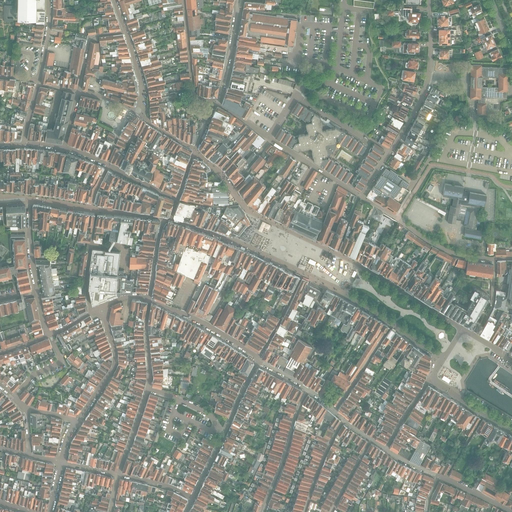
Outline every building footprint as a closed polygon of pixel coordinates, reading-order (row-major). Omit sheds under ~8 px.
[(36,23),(44,23),(44,0),(17,0),(17,12),(16,12),(16,19),(17,19),(17,20),(36,20),(36,23)] [(106,9),(113,8),(110,0),(104,1),(104,9),(102,9),(102,8),(98,8),(99,11),(105,10),(106,10),(106,9)] [(174,9),(182,8),(181,0),(162,0),(161,0),(163,10),(174,8),(174,9)] [(187,9),(195,8),(203,7),(203,1),(186,2),(187,9)] [(271,4),(265,3),(245,1),(244,7),(256,8),(271,9),(271,4)] [(134,7),(133,4),(133,3),(121,7),(124,15),(134,12),(139,10),(138,9),(135,10),(134,7)] [(479,15),(478,13),(482,11),(479,4),(467,9),(468,11),(470,14),(473,13),(473,15),(472,16),(473,18),(479,15)] [(64,8),(53,8),(53,15),(66,16),(66,8),(64,8)] [(177,18),(183,17),(182,8),(174,9),(174,12),(176,12),(176,15),(174,15),(174,17),(176,17),(177,16),(177,18)] [(241,23),(295,31),(297,20),(288,19),(249,13),(249,9),(243,9),(241,23)] [(126,20),(142,16),(141,12),(139,13),(133,15),(133,14),(139,12),(139,10),(134,12),(124,15),(126,20)] [(419,17),(420,13),(408,12),(407,12),(404,12),(404,16),(409,16),(408,21),(412,21),(412,23),(416,23),(416,21),(419,21),(419,20),(420,19),(420,17),(419,17)] [(230,22),(232,16),(216,13),(215,16),(213,16),(212,19),(215,20),(215,19),(217,20),(230,22)] [(189,29),(196,29),(200,28),(200,24),(203,24),(202,19),(200,19),(199,15),(196,15),(188,16),(189,29)] [(449,17),(445,17),(444,15),(439,16),(439,17),(438,17),(438,26),(450,25),(450,20),(449,17)] [(127,24),(138,22),(137,18),(143,17),(142,16),(126,20),(127,24)] [(476,28),(486,23),(484,17),(482,18),(481,16),(475,18),(471,20),(472,22),(475,21),(475,22),(476,25),(475,26),(476,28)] [(57,26),(58,20),(53,20),(52,25),(51,30),(59,31),(63,32),(63,28),(66,29),(67,24),(64,24),(63,27),(57,26)] [(229,28),(230,22),(217,20),(216,25),(229,28)] [(129,30),(139,27),(139,26),(138,22),(127,24),(129,30)] [(293,46),(295,31),(241,23),(239,35),(249,36),(256,37),(261,38),(260,41),(284,44),(293,46)] [(479,36),(484,34),(488,32),(487,30),(489,29),(486,23),(476,28),(476,30),(478,29),(480,33),(478,34),(479,36)] [(439,37),(454,36),(454,30),(448,30),(448,27),(444,27),(444,29),(439,29),(439,37)] [(133,39),(150,34),(150,33),(150,31),(146,32),(144,28),(143,29),(143,30),(131,33),(133,39)] [(419,37),(420,37),(420,35),(420,33),(419,33),(419,31),(418,31),(418,28),(406,28),(406,34),(407,34),(407,37),(412,37),(412,40),(416,40),(416,37),(419,37)] [(184,31),(176,32),(177,40),(185,39),(184,31)] [(135,44),(155,39),(153,40),(153,38),(150,39),(149,36),(150,36),(150,34),(133,39),(135,44)] [(484,43),(493,39),(491,34),(485,36),(484,34),(479,36),(476,37),(478,42),(483,40),(484,43)] [(114,41),(114,40),(113,36),(99,37),(100,46),(106,45),(106,42),(114,41)] [(226,46),(228,39),(219,37),(218,43),(217,43),(217,41),(216,41),(216,40),(214,40),(214,43),(226,46)] [(84,48),(86,41),(77,39),(77,40),(76,44),(75,44),(73,43),(73,45),(75,46),(75,47),(76,47),(76,46),(84,48)] [(152,47),(156,46),(154,43),(156,42),(155,39),(135,44),(138,52),(146,50),(146,48),(152,47)] [(178,47),(179,47),(186,46),(185,39),(177,40),(178,47)] [(214,43),(214,40),(212,39),(210,39),(208,39),(208,41),(210,41),(211,41),(211,44),(210,47),(226,50),(226,46),(214,43)] [(493,39),(484,43),(485,46),(482,47),(483,50),(496,45),(493,39)] [(260,43),(255,42),(238,40),(237,45),(241,46),(251,47),(251,48),(251,49),(254,50),(254,51),(255,51),(256,50),(258,51),(258,50),(265,51),(265,52),(265,49),(259,48),(260,43)] [(418,47),(418,44),(408,43),(403,43),(403,45),(400,44),(400,41),(392,41),(392,46),(400,47),(400,46),(403,47),(403,53),(407,54),(415,54),(415,51),(418,51),(418,50),(419,49),(419,48),(418,47)] [(89,50),(99,52),(98,43),(91,42),(89,50)] [(76,46),(76,47),(71,71),(73,71),(72,72),(75,73),(79,74),(84,48),(76,46)] [(153,52),(152,47),(146,48),(146,50),(138,52),(139,55),(147,53),(151,52),(153,52)] [(226,50),(210,47),(209,47),(209,50),(211,50),(211,53),(212,53),(212,55),(211,56),(224,59),(226,50)] [(452,49),(449,49),(439,49),(439,53),(439,54),(438,54),(438,57),(439,57),(439,58),(448,58),(448,54),(450,54),(452,54),(452,49)] [(500,52),(499,53),(497,49),(490,52),(492,56),(491,56),(493,60),(496,59),(497,60),(498,59),(498,58),(502,56),(500,52)] [(211,56),(212,55),(208,54),(199,51),(199,53),(206,55),(205,57),(207,57),(206,60),(223,63),(224,60),(224,59),(211,56)] [(142,65),(159,61),(158,58),(160,58),(159,55),(152,57),(140,60),(142,65)] [(258,59),(254,58),(251,58),(245,57),(235,56),(234,61),(250,63),(257,64),(263,65),(264,61),(257,60),(258,59)] [(418,60),(416,60),(416,59),(411,58),(411,59),(408,59),(408,62),(406,62),(405,66),(417,68),(417,67),(418,67),(419,66),(418,64),(417,64),(418,60)] [(158,67),(162,66),(160,60),(159,61),(142,65),(144,71),(158,67)] [(250,66),(250,63),(234,61),(233,69),(245,71),(252,72),(258,73),(259,67),(250,66)] [(204,67),(197,65),(193,64),(193,66),(193,70),(199,70),(198,72),(202,73),(204,68),(204,67)] [(211,65),(210,67),(213,68),(212,69),(211,73),(216,73),(216,76),(221,77),(221,75),(222,71),(222,69),(222,68),(212,65),(211,65)] [(485,103),(485,97),(506,98),(506,91),(507,91),(508,73),(506,73),(507,67),(481,66),(481,65),(471,65),(470,98),(478,98),(478,103),(477,103),(477,114),(485,114),(485,103)] [(86,67),(85,75),(90,76),(97,77),(98,72),(99,70),(99,69),(98,69),(93,68),(86,67)] [(202,73),(202,74),(203,74),(203,73),(209,74),(208,78),(210,78),(212,78),(220,80),(221,78),(221,77),(216,76),(216,73),(211,73),(210,72),(210,68),(204,68),(202,73)] [(251,78),(252,72),(245,71),(233,69),(231,73),(251,78)] [(405,70),(404,70),(402,70),(401,78),(403,78),(403,79),(413,80),(413,79),(415,79),(415,77),(414,76),(415,72),(405,70)] [(57,85),(65,86),(68,72),(64,71),(63,76),(61,76),(61,80),(59,79),(58,82),(57,85)] [(76,88),(79,74),(75,73),(74,78),(73,78),(71,87),(76,88)] [(250,83),(251,78),(231,73),(230,78),(250,83)] [(85,75),(82,89),(91,91),(93,86),(88,85),(90,76),(85,75)] [(199,75),(193,75),(194,78),(194,80),(194,83),(198,83),(200,83),(200,80),(200,78),(202,78),(203,75),(199,75)] [(162,79),(147,83),(148,86),(165,82),(165,80),(170,79),(170,76),(167,76),(167,77),(164,78),(164,79),(162,79)] [(102,79),(101,86),(138,94),(138,87),(137,81),(127,81),(127,80),(122,80),(120,80),(118,80),(113,77),(112,80),(114,81),(114,82),(102,79)] [(212,78),(210,96),(217,96),(218,91),(220,81),(220,80),(212,78)] [(249,87),(250,83),(230,78),(229,82),(249,87)] [(176,90),(180,89),(180,86),(184,85),(182,81),(172,83),(173,89),(176,88),(176,90)] [(247,92),(249,87),(229,82),(228,87),(247,92)] [(414,94),(415,94),(416,93),(417,91),(416,90),(417,87),(408,85),(408,84),(402,82),(401,86),(404,87),(403,90),(406,91),(406,92),(410,93),(409,95),(413,97),(414,94)] [(164,90),(168,89),(168,88),(165,88),(164,85),(148,88),(150,93),(165,92),(164,90)] [(30,99),(34,87),(22,86),(21,93),(24,94),(24,97),(30,99)] [(429,92),(438,97),(439,94),(444,96),(445,94),(432,87),(429,92)] [(48,88),(46,94),(46,96),(53,97),(55,89),(48,88)] [(226,93),(241,97),(245,98),(246,96),(242,95),(243,92),(227,88),(226,93)] [(172,96),(177,95),(177,93),(176,94),(175,92),(172,93),(169,94),(168,94),(167,90),(168,90),(168,89),(164,90),(165,92),(150,93),(150,100),(166,97),(171,96),(172,96)] [(107,90),(105,96),(118,101),(120,94),(107,90)] [(46,96),(46,94),(39,92),(37,99),(43,100),(42,101),(45,102),(45,100),(46,96)] [(401,100),(410,105),(410,104),(411,104),(412,102),(413,98),(401,92),(400,95),(403,96),(401,100)] [(444,100),(438,97),(429,92),(426,98),(439,104),(441,105),(444,100)] [(29,104),(30,99),(24,97),(24,94),(21,93),(21,94),(23,94),(22,98),(21,100),(20,99),(20,97),(19,97),(18,101),(21,102),(29,104)] [(245,101),(241,99),(241,97),(226,93),(222,104),(235,112),(239,114),(245,101)] [(125,103),(127,95),(122,94),(120,94),(118,101),(125,103)] [(135,107),(137,98),(127,95),(125,103),(135,107)] [(73,101),(67,99),(61,98),(57,115),(55,126),(47,124),(45,140),(62,143),(65,132),(69,117),(73,101)] [(438,106),(439,104),(426,98),(423,103),(432,108),(434,103),(436,104),(436,105),(438,106)] [(50,104),(45,102),(42,101),(43,100),(37,99),(36,103),(38,104),(45,106),(50,107),(50,104)] [(246,119),(253,106),(245,101),(239,114),(246,119)] [(280,128),(275,137),(291,147),(298,152),(299,151),(299,150),(302,150),(308,149),(308,148),(309,148),(311,149),(312,151),(311,151),(313,157),(314,160),(313,161),(347,183),(347,182),(353,173),(328,157),(328,155),(329,154),(330,154),(332,153),(333,152),(334,151),(335,149),(335,148),(336,147),(336,145),(336,144),(336,142),(338,142),(358,154),(358,153),(362,155),(367,148),(363,146),(364,145),(335,126),(334,128),(332,128),(320,120),(319,119),(320,117),(309,109),(297,102),(291,112),(305,121),(308,132),(307,134),(304,134),(298,135),(298,136),(295,136),(280,128)] [(397,110),(399,111),(406,115),(409,109),(402,105),(399,103),(397,105),(401,107),(400,108),(399,107),(397,107),(396,109),(397,110)] [(434,109),(432,108),(423,103),(421,109),(431,114),(435,116),(436,114),(433,112),(434,109)] [(223,114),(226,116),(228,117),(229,113),(217,106),(215,110),(223,114)] [(399,111),(397,110),(395,109),(392,115),(396,117),(403,120),(406,115),(399,111)] [(428,120),(431,114),(421,109),(418,114),(426,118),(428,120)] [(166,129),(172,133),(171,119),(165,120),(164,110),(160,111),(160,113),(160,116),(161,118),(162,127),(166,129)] [(225,117),(226,116),(223,114),(215,110),(212,116),(228,122),(229,119),(225,117)] [(93,117),(89,116),(83,114),(76,113),(73,123),(78,125),(83,126),(89,128),(91,121),(92,118),(93,117)] [(462,117),(455,113),(453,118),(459,121),(462,117)] [(190,118),(190,142),(195,144),(198,134),(195,134),(195,131),(195,123),(191,124),(190,118),(190,115),(187,115),(187,114),(186,114),(186,118),(186,120),(187,120),(187,118),(190,118)] [(424,123),(426,118),(418,114),(415,119),(427,126),(428,126),(428,125),(426,123),(426,124),(424,123)] [(129,121),(130,121),(136,125),(141,119),(136,115),(129,121)] [(231,124),(228,122),(212,116),(210,123),(225,128),(231,131),(233,128),(235,128),(238,131),(244,124),(236,118),(234,120),(232,123),(231,124)] [(401,124),(403,122),(392,116),(389,122),(399,128),(399,127),(400,127),(401,126),(401,125),(401,124)] [(16,127),(16,128),(20,128),(20,130),(22,130),(23,128),(23,125),(25,118),(20,117),(20,119),(12,117),(11,118),(11,119),(12,119),(12,120),(11,123),(17,124),(16,127)] [(162,127),(161,118),(153,117),(151,117),(151,122),(162,127)] [(132,132),(136,135),(143,121),(141,119),(136,125),(134,129),(132,132)] [(424,131),(427,126),(415,119),(412,125),(423,131),(424,131)] [(128,122),(125,127),(131,131),(131,130),(133,128),(134,129),(136,125),(130,121),(129,122),(128,122)] [(139,136),(146,123),(143,121),(136,135),(139,136)] [(145,140),(152,127),(149,125),(146,123),(139,136),(145,140)] [(227,137),(231,131),(225,128),(210,123),(209,129),(222,135),(223,135),(221,137),(225,139),(227,136),(227,137)] [(241,133),(247,126),(244,124),(238,131),(241,133)] [(76,146),(83,126),(78,125),(77,127),(77,128),(72,145),(76,146)] [(383,126),(396,134),(399,129),(392,125),(391,127),(388,125),(387,127),(384,125),(383,126)] [(421,134),(423,131),(412,125),(409,130),(418,134),(422,137),(423,135),(421,134)] [(86,134),(89,128),(83,126),(76,146),(80,148),(85,136),(86,134)] [(246,132),(249,128),(247,126),(241,133),(243,135),(246,132)] [(394,139),(396,134),(383,126),(382,127),(387,131),(388,132),(386,134),(394,139)] [(72,145),(77,128),(72,127),(67,144),(72,145)] [(131,131),(125,127),(122,131),(129,135),(130,133),(131,131)] [(148,147),(158,131),(152,127),(145,140),(144,141),(146,143),(145,145),(148,147)] [(99,142),(100,141),(100,139),(101,138),(100,138),(101,137),(98,135),(100,129),(96,128),(95,130),(94,129),(90,139),(95,140),(99,142)] [(222,135),(209,129),(208,129),(206,134),(219,140),(221,137),(223,135),(222,135)] [(417,135),(418,134),(409,130),(406,135),(415,140),(417,141),(418,139),(416,138),(417,135)] [(128,135),(129,135),(122,131),(119,137),(125,141),(126,141),(126,140),(127,138),(128,136),(129,135),(128,135)] [(147,151),(151,153),(162,133),(158,131),(148,147),(148,148),(146,148),(145,150),(147,150),(147,151)] [(251,142),(258,135),(254,131),(250,135),(234,153),(222,168),(225,172),(240,155),(243,152),(247,147),(249,145),(251,142)] [(234,153),(250,135),(246,132),(243,135),(235,145),(230,149),(234,153)] [(156,148),(153,154),(156,156),(167,136),(163,134),(163,135),(159,142),(156,148)] [(217,142),(219,140),(206,134),(203,139),(209,142),(210,139),(217,142)] [(391,143),(394,139),(386,134),(385,137),(382,135),(381,137),(391,143)] [(253,152),(255,150),(257,148),(264,140),(258,135),(251,142),(254,145),(250,150),(253,152)] [(413,144),(415,140),(406,135),(403,141),(412,145),(411,146),(418,150),(419,147),(413,144)] [(86,150),(90,139),(85,136),(80,148),(86,150)] [(122,150),(116,164),(117,165),(122,167),(130,172),(142,177),(148,166),(146,165),(147,165),(146,163),(142,161),(146,154),(141,151),(139,150),(142,145),(144,141),(145,141),(145,140),(139,136),(132,148),(129,146),(126,152),(122,150)] [(161,156),(170,138),(167,136),(156,156),(159,157),(163,159),(164,157),(161,156)] [(229,139),(227,137),(227,136),(225,139),(221,137),(219,140),(217,142),(205,155),(208,157),(214,162),(226,149),(228,152),(230,149),(235,145),(232,142),(228,147),(225,145),(225,144),(229,139)] [(391,143),(381,137),(378,142),(388,148),(391,143)] [(117,140),(116,145),(120,147),(123,148),(124,149),(126,144),(125,143),(126,142),(119,138),(117,140)] [(166,154),(173,140),(170,138),(161,156),(164,157),(165,157),(163,156),(164,153),(166,154)] [(89,151),(95,140),(90,139),(86,150),(89,151)] [(201,150),(209,142),(203,139),(200,144),(199,147),(199,148),(201,150)] [(205,155),(217,142),(210,139),(209,142),(201,150),(205,155)] [(94,153),(99,142),(95,140),(89,151),(93,153),(94,153)] [(111,142),(106,140),(105,140),(104,143),(100,141),(99,142),(94,153),(98,156),(103,146),(105,147),(106,145),(108,146),(108,145),(109,145),(111,142)] [(173,155),(175,152),(179,143),(173,140),(166,154),(167,154),(165,157),(167,157),(169,153),(173,155)] [(180,150),(182,145),(179,143),(175,152),(189,159),(190,155),(180,150)] [(367,178),(366,177),(384,149),(374,143),(357,170),(356,169),(355,171),(358,173),(350,184),(360,190),(367,178)] [(399,148),(409,154),(410,155),(412,153),(409,151),(410,148),(402,143),(399,148)] [(105,152),(108,146),(106,145),(105,147),(103,146),(98,156),(102,158),(105,152)] [(180,150),(190,155),(191,151),(182,145),(180,150)] [(271,154),(276,148),(272,146),(267,152),(271,155),(271,154)] [(109,161),(116,164),(122,150),(123,148),(120,147),(119,149),(115,147),(109,161)] [(278,156),(282,152),(276,148),(271,154),(277,157),(277,156),(278,156)] [(409,154),(399,148),(396,152),(394,157),(397,158),(398,156),(400,157),(400,158),(403,160),(404,157),(406,158),(409,154)] [(10,163),(9,149),(4,149),(4,160),(4,171),(6,171),(6,172),(7,172),(10,172),(12,172),(12,169),(8,169),(7,163),(10,163)] [(32,168),(34,149),(29,149),(29,155),(27,155),(27,161),(28,161),(28,168),(32,168),(32,171),(35,171),(37,169),(37,168),(32,168)] [(42,164),(44,150),(38,149),(36,167),(37,167),(37,168),(37,169),(38,169),(39,163),(42,164)] [(234,153),(230,149),(228,152),(226,149),(214,162),(217,164),(222,168),(234,153)] [(52,165),(55,151),(44,150),(42,164),(52,165)] [(62,171),(66,154),(60,152),(57,167),(56,170),(57,170),(62,171)] [(163,159),(163,160),(163,164),(183,173),(185,170),(189,159),(175,152),(173,155),(169,153),(167,157),(165,157),(164,157),(163,159)] [(234,183),(259,157),(253,152),(246,160),(230,177),(234,183)] [(284,161),(289,155),(282,152),(278,156),(284,161)] [(74,171),(79,158),(72,156),(66,154),(62,171),(66,172),(65,176),(69,177),(69,173),(73,174),(74,171)] [(148,166),(142,177),(148,181),(149,181),(155,167),(157,161),(159,157),(156,156),(153,154),(152,154),(148,160),(151,161),(149,166),(148,166)] [(236,186),(264,156),(261,154),(259,157),(234,183),(236,186)] [(230,177),(246,160),(240,155),(225,172),(230,177)] [(279,173),(284,177),(294,163),(296,159),(290,155),(289,155),(284,161),(276,171),(279,173)] [(268,160),(264,156),(236,186),(238,190),(254,173),(256,174),(266,161),(268,160)] [(400,168),(403,163),(394,157),(389,164),(396,169),(398,166),(400,168)] [(79,158),(75,168),(79,169),(80,170),(84,160),(79,158)] [(84,172),(89,162),(84,160),(80,170),(79,169),(77,175),(80,177),(82,172),(82,171),(84,172)] [(205,168),(209,166),(203,161),(201,164),(200,166),(192,164),(190,168),(206,170),(205,168)] [(244,198),(259,180),(269,168),(268,168),(271,165),(266,161),(256,174),(254,173),(238,190),(244,198)] [(90,173),(94,164),(89,162),(84,172),(83,175),(85,176),(85,177),(83,182),(84,183),(85,183),(86,180),(88,177),(90,173)] [(94,176),(99,166),(94,164),(90,173),(93,174),(92,175),(94,176)] [(182,177),(183,173),(163,164),(162,167),(169,170),(170,170),(171,170),(171,172),(182,177)] [(97,175),(100,176),(104,169),(99,166),(94,176),(96,177),(97,175)] [(188,173),(207,176),(205,172),(210,169),(209,166),(205,168),(206,170),(190,168),(188,173)] [(158,186),(163,176),(164,174),(158,171),(159,169),(155,167),(149,181),(158,186)] [(371,188),(371,189),(378,194),(378,193),(382,196),(384,193),(389,196),(392,194),(395,195),(401,186),(406,188),(409,184),(397,175),(397,174),(390,169),(389,171),(386,168),(381,174),(376,182),(372,189),(371,188)] [(304,187),(307,189),(310,184),(317,172),(314,169),(307,181),(307,182),(304,187)] [(19,171),(16,171),(14,171),(14,172),(12,172),(10,172),(10,176),(16,176),(16,179),(18,179),(18,182),(17,186),(14,186),(14,191),(24,192),(24,178),(20,178),(20,172),(19,172),(19,171)] [(109,178),(111,172),(108,171),(100,186),(105,189),(106,187),(105,187),(106,186),(105,185),(107,182),(109,178)] [(278,185),(284,177),(279,173),(276,171),(268,181),(272,185),(268,189),(266,187),(262,192),(265,194),(256,208),(262,212),(279,186),(278,185)] [(128,194),(129,193),(132,183),(117,175),(112,173),(111,172),(109,178),(107,182),(105,185),(106,186),(105,187),(106,187),(105,189),(109,191),(112,184),(119,187),(118,189),(120,190),(121,190),(124,191),(128,193),(128,194)] [(181,181),(182,177),(171,172),(169,175),(181,181)] [(97,184),(100,176),(97,175),(96,177),(94,176),(92,175),(89,181),(91,182),(89,186),(89,187),(90,188),(93,182),(97,184)] [(179,184),(181,181),(169,175),(169,176),(167,176),(167,177),(169,178),(168,180),(176,183),(177,183),(179,184)] [(169,178),(167,177),(166,178),(163,176),(158,186),(164,189),(173,194),(175,194),(176,194),(177,192),(179,184),(177,183),(176,183),(168,180),(169,178)] [(38,193),(39,183),(37,183),(37,181),(34,181),(34,179),(31,179),(30,193),(38,193)] [(265,213),(287,180),(286,179),(281,187),(279,186),(262,212),(265,213)] [(247,201),(262,182),(259,180),(244,198),(247,201)] [(283,194),(290,182),(287,180),(265,213),(269,216),(270,216),(283,194)] [(17,186),(18,182),(15,182),(15,181),(10,181),(10,191),(14,191),(14,186),(17,186)] [(75,200),(78,183),(68,181),(68,182),(65,198),(75,200)] [(84,202),(85,194),(86,189),(84,188),(84,187),(81,186),(83,182),(81,181),(81,183),(80,189),(78,200),(84,202)] [(250,204),(259,193),(265,185),(262,182),(247,201),(250,204)] [(278,220),(294,191),(293,191),(296,186),(290,182),(283,194),(286,197),(274,218),(278,220)] [(47,195),(49,184),(46,183),(46,184),(39,183),(38,193),(39,194),(47,195)] [(137,200),(138,199),(143,187),(132,183),(129,193),(131,194),(131,196),(132,196),(132,198),(132,200),(130,200),(126,200),(127,198),(126,197),(128,193),(124,191),(123,195),(124,196),(123,200),(124,201),(126,201),(124,209),(135,211),(140,212),(142,202),(141,201),(140,203),(134,202),(134,199),(137,200)] [(465,189),(465,191),(463,191),(464,186),(445,183),(443,195),(454,197),(452,205),(451,205),(448,222),(455,223),(456,219),(464,221),(464,226),(466,226),(464,235),(481,238),(482,231),(476,230),(478,219),(477,219),(479,206),(480,204),(485,205),(486,195),(470,192),(468,192),(468,190),(465,189)] [(89,187),(89,186),(88,185),(87,189),(86,189),(85,194),(92,195),(93,191),(94,189),(90,188),(89,187)] [(209,190),(204,188),(202,188),(202,189),(185,185),(184,188),(206,193),(208,193),(209,190)] [(338,186),(317,238),(324,241),(344,189),(338,186)] [(156,203),(158,195),(143,187),(138,199),(152,202),(156,203)] [(208,193),(206,193),(184,188),(183,191),(203,196),(205,197),(206,197),(210,197),(210,194),(208,193)] [(330,244),(340,218),(348,198),(345,196),(348,192),(344,189),(324,241),(330,244)] [(377,195),(378,194),(378,193),(371,189),(366,196),(373,201),(377,195)] [(202,200),(203,196),(183,191),(180,198),(186,200),(203,204),(210,205),(211,202),(206,201),(202,200)] [(295,203),(300,195),(298,194),(297,195),(296,195),(297,193),(294,191),(278,220),(281,221),(293,201),(295,203)] [(250,204),(256,208),(265,194),(262,192),(260,194),(259,193),(250,204)] [(112,207),(115,194),(115,193),(113,193),(113,194),(112,194),(111,196),(112,196),(112,199),(109,198),(108,197),(106,206),(112,207)] [(270,216),(274,218),(286,197),(283,194),(270,216)] [(159,215),(162,202),(164,197),(158,195),(156,203),(152,202),(149,213),(153,213),(159,215)] [(288,225),(288,224),(296,209),(301,201),(303,197),(300,195),(295,203),(293,201),(281,221),(288,225)] [(379,205),(384,198),(380,195),(379,197),(377,195),(373,201),(379,205)] [(401,204),(389,196),(387,199),(383,207),(395,214),(401,204)] [(162,202),(172,205),(173,200),(171,199),(170,199),(164,197),(162,202)] [(149,213),(152,202),(138,199),(137,200),(141,201),(142,202),(140,212),(149,213)] [(185,215),(190,204),(189,203),(179,201),(174,212),(173,216),(174,218),(182,220),(183,215),(185,215)] [(296,209),(288,224),(288,225),(287,226),(315,239),(315,238),(322,221),(321,221),(322,219),(323,219),(326,213),(320,210),(320,211),(318,210),(320,207),(307,201),(306,203),(301,201),(296,209)] [(169,216),(172,205),(162,202),(159,215),(166,217),(169,216)] [(196,224),(203,206),(195,204),(193,204),(193,205),(190,204),(185,215),(183,215),(182,220),(196,224)] [(221,217),(214,230),(225,234),(228,235),(229,235),(235,237),(236,234),(239,236),(247,226),(251,224),(245,214),(245,213),(239,204),(238,204),(229,205),(227,205),(223,213),(224,213),(222,215),(222,216),(221,217)] [(7,207),(6,207),(6,214),(6,226),(17,226),(18,226),(25,226),(25,214),(25,205),(24,205),(16,206),(7,207)] [(50,219),(52,207),(47,207),(40,206),(39,218),(37,228),(45,230),(47,219),(50,219)] [(208,210),(208,208),(203,206),(196,224),(201,225),(208,210)] [(204,226),(211,212),(210,211),(211,207),(209,206),(208,208),(208,210),(201,225),(204,226)] [(57,224),(60,209),(52,207),(50,219),(47,219),(45,230),(48,230),(49,223),(57,224)] [(65,223),(68,210),(60,209),(57,224),(57,227),(60,228),(61,225),(61,224),(61,222),(65,223)] [(222,216),(222,215),(219,214),(220,213),(220,209),(217,209),(216,210),(216,211),(218,213),(211,228),(214,230),(221,217),(222,216)] [(357,220),(360,211),(355,209),(349,225),(351,226),(355,227),(357,220)] [(379,221),(383,213),(376,209),(372,218),(379,221)] [(68,231),(73,211),(68,210),(65,223),(64,228),(67,228),(65,236),(67,237),(68,231)] [(74,232),(78,212),(73,211),(68,231),(74,232)] [(207,227),(211,228),(218,213),(216,211),(216,212),(216,213),(216,214),(214,214),(207,227)] [(80,226),(83,213),(78,212),(74,232),(73,233),(73,235),(76,235),(77,226),(80,226)] [(207,227),(214,214),(215,213),(211,212),(204,226),(207,227)] [(87,226),(89,214),(83,213),(80,226),(79,230),(79,234),(77,239),(83,241),(87,241),(90,242),(91,233),(86,232),(87,229),(86,229),(87,226)] [(342,214),(330,244),(336,247),(348,217),(342,214)] [(104,227),(105,216),(97,215),(95,226),(95,229),(94,235),(93,241),(94,243),(102,244),(103,236),(101,236),(100,237),(98,237),(98,236),(96,235),(96,232),(99,233),(99,232),(103,233),(104,227)] [(105,216),(104,227),(104,230),(110,231),(113,216),(105,216)] [(116,240),(121,217),(113,216),(111,228),(109,239),(116,241),(116,240)] [(124,242),(128,217),(121,217),(116,240),(124,242)] [(139,227),(140,219),(128,217),(124,242),(131,243),(133,236),(129,236),(130,231),(134,231),(134,232),(137,233),(138,227),(139,227)] [(144,229),(146,219),(140,219),(139,227),(138,227),(137,233),(136,235),(138,236),(140,230),(141,229),(144,229)] [(149,235),(152,220),(146,219),(144,229),(143,235),(149,235)] [(142,240),(155,241),(156,236),(159,225),(160,221),(152,220),(149,235),(143,235),(142,235),(142,236),(142,240)] [(363,222),(357,220),(355,227),(350,238),(344,251),(349,254),(362,224),(363,222)] [(168,240),(172,222),(168,221),(168,223),(166,223),(163,228),(161,237),(168,240)] [(172,248),(180,225),(172,222),(168,240),(167,243),(170,245),(169,246),(169,247),(172,248)] [(360,243),(362,239),(364,234),(365,232),(368,226),(362,224),(349,254),(355,257),(360,243)] [(180,241),(185,227),(180,225),(172,248),(178,250),(180,241)] [(350,230),(351,226),(349,225),(344,237),(345,237),(344,240),(342,240),(340,239),(337,248),(338,249),(344,251),(350,238),(347,236),(347,235),(348,236),(349,233),(350,233),(351,230),(350,230)] [(182,255),(191,229),(185,227),(180,241),(178,250),(178,251),(178,252),(177,254),(182,255)] [(182,273),(198,231),(191,229),(182,255),(179,264),(176,271),(182,273)] [(416,236),(408,230),(405,235),(412,241),(416,236)] [(189,276),(205,234),(198,231),(182,273),(185,275),(189,276)] [(202,264),(213,236),(205,234),(189,276),(193,278),(200,263),(202,264)] [(208,262),(218,239),(213,236),(202,264),(200,263),(193,278),(194,279),(193,282),(198,284),(199,281),(204,270),(207,264),(208,262)] [(423,246),(425,242),(420,239),(416,236),(413,241),(422,247),(422,246),(423,246)] [(167,243),(168,240),(161,237),(160,243),(169,246),(170,245),(167,243)] [(212,264),(222,241),(218,239),(208,262),(212,264)] [(370,266),(375,256),(379,247),(369,242),(362,239),(360,243),(355,257),(370,266)] [(90,242),(87,241),(86,245),(83,247),(79,274),(80,275),(85,276),(86,265),(87,257),(88,253),(89,244),(89,242),(90,242)] [(217,268),(228,243),(222,241),(212,264),(211,265),(217,268)] [(422,246),(422,247),(421,248),(425,251),(427,248),(428,249),(431,245),(425,242),(423,246),(422,246)] [(136,244),(134,244),(131,243),(130,247),(136,248),(136,249),(139,250),(153,252),(154,246),(143,245),(140,245),(140,244),(136,243),(136,244)] [(169,247),(169,246),(160,243),(159,248),(169,251),(177,254),(178,252),(172,250),(169,249),(169,247)] [(223,270),(234,246),(228,243),(217,268),(213,277),(218,279),(223,270)] [(384,260),(388,253),(391,249),(387,247),(387,246),(385,245),(381,243),(379,247),(375,256),(384,260)] [(494,247),(496,247),(496,243),(487,243),(487,253),(493,253),(494,247)] [(34,248),(35,256),(40,256),(40,253),(42,253),(42,245),(39,246),(35,246),(35,248),(34,248)] [(236,258),(240,248),(234,246),(223,270),(218,279),(216,285),(214,289),(205,284),(196,301),(190,313),(204,318),(207,312),(208,313),(213,302),(214,302),(219,291),(222,285),(228,275),(229,273),(229,272),(236,258)] [(66,261),(72,262),(75,249),(69,248),(66,261)] [(240,260),(244,250),(240,248),(236,258),(229,272),(233,274),(238,266),(237,266),(240,260)] [(133,280),(131,279),(126,279),(127,276),(124,275),(124,273),(123,273),(123,270),(118,269),(120,252),(92,249),(89,272),(90,273),(88,288),(92,305),(120,294),(120,293),(125,293),(131,292),(132,284),(132,283),(133,280)] [(238,276),(250,253),(244,250),(240,260),(237,266),(238,266),(233,274),(237,276),(237,277),(236,279),(238,277),(238,276)] [(170,256),(167,255),(158,252),(157,256),(158,257),(158,260),(165,261),(165,259),(169,260),(170,256)] [(393,280),(406,262),(406,261),(403,259),(401,258),(403,254),(401,252),(401,253),(398,258),(395,262),(390,269),(386,276),(387,276),(393,280)] [(245,280),(258,257),(254,255),(250,253),(238,276),(238,277),(236,279),(232,287),(229,292),(233,294),(236,291),(239,292),(239,291),(244,283),(245,280)] [(382,274),(393,256),(391,255),(391,254),(388,253),(384,260),(378,271),(382,274)] [(453,257),(446,253),(444,259),(443,259),(450,263),(453,257)] [(175,262),(177,255),(174,254),(171,263),(167,261),(167,262),(174,265),(175,262)] [(313,265),(314,262),(301,256),(300,259),(313,265)] [(378,271),(384,260),(375,256),(370,266),(378,271)] [(395,262),(398,258),(396,256),(394,259),(392,258),(393,256),(382,274),(386,276),(390,269),(395,262)] [(152,258),(135,257),(130,257),(129,269),(136,269),(151,268),(152,258)] [(251,282),(263,260),(258,257),(245,280),(244,283),(239,291),(239,292),(242,293),(241,294),(239,297),(242,298),(245,292),(248,287),(250,284),(251,282)] [(16,272),(27,269),(26,267),(27,266),(26,259),(15,260),(15,264),(9,265),(11,273),(16,272)] [(405,278),(413,269),(417,262),(414,259),(413,260),(410,265),(406,262),(393,280),(401,285),(405,278)] [(455,264),(454,265),(464,267),(466,261),(458,259),(455,264)] [(174,265),(167,262),(167,263),(158,260),(157,263),(157,264),(175,271),(176,271),(179,264),(175,262),(174,265)] [(252,295),(252,294),(255,289),(256,287),(261,276),(269,262),(263,260),(251,282),(250,284),(248,287),(245,292),(242,298),(248,301),(250,297),(251,297),(252,295)] [(405,287),(423,261),(416,271),(413,269),(405,278),(401,285),(405,287)] [(411,291),(425,272),(422,270),(427,264),(423,261),(405,287),(406,288),(411,291)] [(473,261),(467,261),(465,273),(491,276),(493,265),(488,264),(488,263),(485,263),(475,262),(475,261),(473,261)] [(504,269),(506,269),(506,261),(503,261),(497,261),(497,273),(504,273),(504,269)] [(261,285),(272,264),(269,262),(261,276),(263,277),(260,283),(260,284),(261,285)] [(174,274),(175,271),(157,264),(156,271),(163,274),(163,272),(165,273),(166,270),(168,272),(174,274)] [(270,278),(276,266),(272,264),(261,285),(259,289),(259,290),(262,291),(261,293),(263,294),(265,290),(264,290),(266,287),(269,281),(270,278)] [(12,277),(11,273),(9,265),(2,267),(5,278),(12,277)] [(213,277),(217,268),(211,265),(208,274),(213,277)] [(271,282),(279,267),(276,266),(270,278),(269,281),(266,287),(268,289),(270,285),(271,282)] [(270,297),(276,285),(284,270),(279,267),(271,282),(274,284),(274,285),(273,285),(272,286),(270,285),(268,289),(264,296),(265,297),(264,298),(268,301),(270,298),(271,299),(271,298),(270,297)] [(17,278),(29,276),(27,269),(16,272),(17,278)] [(284,295),(286,290),(294,275),(289,273),(284,270),(276,285),(281,288),(280,290),(281,291),(279,296),(281,297),(282,294),(284,295)] [(431,304),(441,289),(442,287),(437,284),(439,280),(435,278),(437,275),(438,275),(439,275),(441,272),(438,270),(434,277),(430,284),(421,298),(431,304)] [(185,275),(182,273),(176,271),(175,271),(174,274),(173,277),(163,274),(156,271),(156,275),(180,286),(185,275)] [(415,294),(427,274),(425,272),(411,291),(415,294)] [(421,298),(430,284),(426,281),(430,275),(427,274),(415,294),(421,298)] [(179,288),(180,286),(156,275),(155,279),(174,288),(174,286),(179,288)] [(228,275),(222,285),(226,287),(229,281),(230,282),(232,277),(228,275)] [(286,290),(291,293),(292,291),(295,286),(298,279),(299,277),(294,275),(286,290)] [(19,285),(30,283),(29,276),(17,278),(19,285)] [(294,297),(289,305),(295,308),(307,284),(308,281),(302,278),(297,288),(294,297)] [(362,278),(356,278),(354,283),(356,287),(361,287),(364,283),(362,278)] [(175,288),(174,288),(155,279),(154,283),(169,291),(170,290),(170,289),(174,290),(175,288)] [(30,283),(19,285),(20,292),(32,290),(30,283)] [(147,292),(149,284),(132,283),(132,284),(133,284),(133,288),(133,292),(136,292),(147,292)] [(173,292),(170,290),(169,291),(154,283),(153,288),(166,294),(167,293),(167,292),(172,294),(173,292)] [(84,284),(79,284),(74,284),(74,285),(71,285),(71,288),(74,288),(74,293),(85,294),(84,289),(84,284)] [(307,284),(295,308),(301,310),(299,314),(306,317),(311,307),(312,305),(313,306),(320,291),(307,284)] [(439,308),(450,291),(452,287),(450,286),(449,288),(447,286),(444,291),(441,289),(431,304),(439,308)] [(450,291),(439,308),(443,311),(447,314),(459,321),(470,327),(477,332),(478,332),(478,333),(479,333),(483,327),(483,326),(482,326),(482,325),(479,324),(479,322),(475,320),(489,296),(476,288),(475,287),(475,288),(470,296),(474,299),(468,309),(455,301),(454,304),(450,301),(455,293),(450,291)] [(166,295),(166,294),(153,288),(153,292),(165,298),(165,296),(170,298),(171,297),(166,295)] [(290,296),(291,293),(286,290),(284,295),(282,294),(281,297),(279,299),(286,303),(290,296)] [(327,306),(333,294),(326,290),(321,299),(319,302),(327,306)] [(504,301),(505,292),(496,290),(496,294),(495,299),(495,300),(495,303),(494,307),(493,308),(495,309),(496,309),(496,308),(503,310),(505,301),(504,301)] [(42,299),(52,297),(61,296),(60,293),(56,294),(55,291),(43,293),(41,293),(42,299)] [(167,299),(165,298),(153,292),(151,298),(165,304),(167,299)] [(86,301),(85,294),(74,293),(75,298),(75,299),(71,300),(71,303),(73,302),(76,302),(76,303),(86,301)] [(332,302),(336,295),(333,294),(327,306),(328,306),(330,307),(333,302),(332,302)] [(330,314),(339,297),(336,295),(332,302),(333,302),(330,307),(327,313),(330,314)] [(30,322),(39,319),(34,298),(26,299),(24,296),(16,300),(19,310),(27,306),(30,322)] [(334,322),(345,300),(340,297),(328,318),(334,322)] [(19,310),(16,300),(16,299),(9,301),(12,312),(19,310)] [(190,313),(196,301),(191,299),(186,311),(190,313)] [(345,300),(334,322),(339,325),(342,320),(347,323),(349,320),(349,319),(356,306),(345,300)] [(5,314),(12,312),(9,301),(3,302),(5,314)] [(75,311),(87,306),(86,301),(76,303),(76,302),(73,302),(70,304),(71,305),(74,304),(75,310),(75,311)] [(144,322),(145,318),(146,308),(147,302),(141,301),(138,321),(138,322),(144,322)] [(216,304),(214,302),(213,302),(208,313),(207,312),(204,318),(204,319),(209,322),(213,316),(219,305),(216,303),(216,304)] [(110,324),(122,325),(123,323),(123,320),(119,319),(120,316),(121,312),(116,311),(116,309),(122,307),(120,303),(112,306),(109,320),(110,324)] [(153,324),(156,306),(151,303),(148,323),(153,324)] [(53,307),(44,309),(45,314),(54,312),(53,309),(59,307),(59,306),(60,309),(62,309),(61,304),(57,305),(53,306),(53,307)] [(237,309),(227,304),(224,308),(224,309),(215,325),(220,328),(224,330),(232,317),(236,309),(236,310),(237,309)] [(289,305),(285,314),(291,316),(296,319),(299,314),(301,310),(295,308),(289,305)] [(310,319),(309,321),(314,324),(317,320),(320,321),(321,320),(320,319),(325,309),(318,305),(316,309),(311,320),(310,319)] [(75,311),(75,310),(72,311),(67,313),(69,317),(74,314),(73,313),(75,312),(78,317),(87,311),(87,306),(75,311)] [(345,337),(361,309),(356,306),(349,320),(346,326),(343,324),(340,329),(346,332),(344,334),(343,335),(345,337)] [(215,325),(224,309),(220,307),(215,314),(210,322),(215,325)] [(311,307),(306,317),(310,319),(311,320),(316,309),(312,307),(311,307)] [(493,313),(495,309),(493,308),(493,309),(490,316),(487,320),(494,324),(497,320),(492,317),(494,313),(493,313)] [(279,318),(271,314),(269,313),(270,312),(264,309),(262,312),(264,313),(262,317),(259,315),(258,317),(259,318),(261,319),(262,318),(264,319),(264,320),(274,327),(276,324),(279,318)] [(364,322),(369,314),(361,309),(345,337),(349,340),(356,329),(359,331),(365,323),(364,322)] [(165,324),(168,312),(165,310),(160,325),(160,326),(159,328),(158,335),(160,335),(160,334),(163,335),(165,328),(167,329),(168,326),(165,324)] [(48,323),(56,320),(55,316),(59,315),(58,312),(46,316),(48,323)] [(491,340),(500,326),(503,321),(500,320),(502,316),(503,317),(504,316),(505,317),(507,313),(503,312),(501,316),(498,321),(498,320),(495,325),(495,326),(493,329),(488,338),(491,340)] [(172,327),(176,316),(172,314),(168,326),(167,329),(166,332),(168,333),(170,328),(170,327),(172,327)] [(285,314),(284,317),(291,321),(287,328),(292,332),(294,328),(296,328),(297,326),(298,327),(300,324),(297,323),(295,321),(296,319),(291,316),(285,314)] [(362,335),(373,316),(369,314),(364,322),(365,323),(359,331),(358,333),(362,335)] [(78,323),(81,328),(93,321),(90,316),(78,323)] [(179,332),(183,319),(179,318),(176,316),(172,327),(171,329),(174,330),(179,332)] [(246,326),(250,320),(244,316),(243,319),(242,321),(240,324),(239,325),(233,336),(236,338),(238,338),(241,333),(242,330),(243,331),(246,327),(246,326)] [(371,330),(378,320),(373,316),(362,335),(359,339),(358,341),(361,343),(366,334),(368,330),(369,328),(371,330)] [(232,317),(224,330),(228,333),(235,318),(232,317)] [(284,317),(279,325),(287,329),(287,328),(291,321),(284,317)] [(239,325),(240,324),(242,321),(243,319),(241,318),(237,324),(235,323),(229,333),(233,336),(239,325)] [(270,332),(274,327),(264,320),(264,319),(262,318),(261,319),(259,318),(257,322),(259,324),(270,332)] [(185,331),(190,323),(187,321),(183,319),(179,332),(181,333),(181,334),(182,334),(183,333),(183,332),(184,332),(185,331)] [(252,319),(251,321),(253,322),(251,325),(254,326),(268,335),(270,332),(259,324),(257,322),(252,319)] [(56,320),(48,323),(50,329),(62,325),(61,323),(58,324),(56,320)] [(94,328),(102,324),(100,320),(89,326),(91,329),(92,329),(94,328)] [(379,328),(382,323),(378,320),(371,330),(366,338),(367,338),(366,340),(370,343),(374,336),(378,331),(380,328),(379,328)] [(492,328),(494,324),(487,320),(483,326),(483,327),(479,333),(488,338),(493,329),(492,328)] [(501,333),(505,327),(508,322),(507,321),(505,325),(504,325),(503,327),(500,326),(491,340),(495,343),(501,333)] [(84,333),(81,328),(78,323),(72,327),(75,333),(80,330),(82,334),(84,333)] [(153,327),(153,324),(148,323),(148,328),(148,334),(149,335),(155,335),(158,335),(159,328),(156,328),(153,327)] [(185,338),(193,325),(190,323),(185,331),(184,332),(183,332),(183,333),(182,334),(181,334),(179,338),(184,341),(185,338)] [(355,365),(360,368),(388,326),(382,323),(379,328),(380,328),(378,331),(374,336),(370,343),(355,364),(355,365)] [(29,332),(42,329),(40,324),(33,326),(29,327),(27,327),(29,332)] [(123,330),(122,325),(110,324),(113,335),(122,333),(121,330),(123,330)] [(20,335),(22,342),(29,339),(25,332),(24,328),(23,325),(20,326),(21,329),(19,329),(20,334),(20,335)] [(187,343),(196,326),(193,325),(185,338),(187,339),(185,342),(183,341),(182,345),(185,347),(187,343)] [(279,325),(276,332),(283,336),(287,329),(279,325)] [(511,326),(511,325),(509,329),(505,335),(498,345),(507,350),(511,341),(511,332),(511,331),(511,329),(511,326)] [(192,341),(199,328),(196,326),(187,343),(190,344),(192,341)] [(252,330),(251,330),(254,332),(266,339),(268,335),(254,326),(252,330)] [(76,335),(75,333),(72,327),(65,331),(70,340),(70,341),(71,340),(69,336),(72,335),(73,337),(76,335)] [(95,330),(93,331),(89,333),(88,334),(88,336),(95,333),(96,335),(105,332),(103,327),(95,330)] [(505,335),(509,329),(507,328),(506,328),(505,327),(501,333),(495,343),(498,345),(505,335)] [(196,344),(198,340),(203,330),(199,328),(192,341),(190,344),(186,351),(185,354),(189,356),(190,354),(191,353),(188,351),(193,342),(194,343),(193,345),(194,346),(196,344)] [(247,328),(244,331),(263,343),(266,339),(247,328)] [(42,329),(29,332),(30,335),(34,334),(35,337),(43,334),(42,329)] [(388,342),(395,332),(391,329),(387,335),(382,343),(381,344),(384,345),(382,348),(382,349),(383,350),(388,342)] [(202,343),(207,333),(203,330),(198,340),(199,341),(198,343),(196,348),(198,349),(202,343)] [(68,341),(70,340),(65,331),(60,334),(64,341),(67,340),(68,341)] [(96,341),(106,336),(105,332),(94,337),(96,341)] [(276,332),(271,340),(280,345),(283,341),(285,342),(285,341),(289,343),(290,341),(283,336),(276,332)] [(392,345),(399,334),(395,332),(388,342),(392,345)] [(123,342),(123,341),(120,342),(120,341),(125,340),(125,338),(124,338),(123,333),(122,333),(113,335),(115,340),(115,343),(123,342)] [(201,352),(212,335),(207,333),(202,343),(204,344),(203,345),(202,344),(199,348),(202,350),(201,352)] [(246,336),(243,334),(241,333),(238,338),(242,341),(245,337),(246,336)] [(66,345),(64,341),(60,334),(56,335),(64,350),(65,349),(68,348),(66,345)] [(247,334),(245,337),(261,346),(263,344),(247,334)] [(396,348),(403,337),(399,334),(392,345),(386,354),(385,355),(389,358),(391,355),(396,348)] [(12,345),(22,342),(20,335),(10,338),(12,345)] [(204,354),(215,337),(212,335),(201,352),(204,354)] [(97,344),(107,339),(106,336),(96,341),(97,344)] [(207,356),(219,339),(215,337),(204,354),(207,356)] [(258,351),(261,347),(248,338),(245,337),(242,341),(241,343),(244,345),(247,346),(248,347),(251,349),(252,347),(258,351)] [(402,350),(409,342),(403,337),(396,348),(401,352),(402,350)] [(43,340),(47,349),(52,347),(48,338),(43,340)] [(291,355),(283,370),(286,372),(304,342),(298,338),(295,344),(294,346),(292,349),(289,354),(291,355)] [(99,349),(109,344),(107,339),(97,344),(99,349)] [(211,359),(222,341),(219,339),(207,356),(211,359)] [(271,340),(269,345),(274,347),(276,348),(278,349),(279,349),(280,350),(280,349),(281,348),(283,349),(282,350),(284,351),(286,352),(289,354),(292,349),(291,348),(290,350),(283,345),(282,347),(281,346),(280,345),(271,340)] [(214,361),(226,343),(222,341),(211,359),(214,361)] [(304,342),(286,372),(290,374),(292,375),(294,371),(293,370),(295,366),(296,367),(300,360),(301,361),(304,356),(306,357),(310,349),(312,350),(313,348),(311,347),(312,346),(304,342)] [(406,353),(413,344),(409,342),(402,350),(401,352),(399,355),(401,356),(403,357),(406,353)] [(221,357),(222,356),(229,345),(226,343),(214,361),(213,361),(212,364),(215,365),(216,364),(218,362),(216,361),(219,357),(218,357),(219,356),(221,357)] [(33,354),(37,352),(34,344),(29,346),(33,354)] [(97,356),(100,354),(110,348),(109,344),(99,349),(100,351),(95,354),(97,356)] [(420,356),(423,352),(413,344),(406,353),(403,357),(400,361),(400,362),(410,368),(409,369),(407,372),(407,371),(404,376),(406,377),(408,374),(409,372),(409,371),(411,370),(411,369),(412,368),(414,365),(415,363),(417,360),(420,356)] [(225,358),(232,348),(229,345),(222,356),(225,358)] [(27,347),(22,349),(25,358),(31,356),(27,347)] [(272,351),(270,354),(274,355),(274,354),(275,355),(270,363),(274,365),(280,355),(278,354),(278,353),(280,350),(279,349),(278,349),(276,348),(274,347),(272,351)] [(102,357),(111,351),(110,348),(100,354),(102,357)] [(229,361),(236,350),(232,348),(225,358),(223,361),(225,363),(226,362),(228,360),(229,361)] [(25,359),(25,358),(22,349),(17,350),(19,357),(22,357),(23,360),(25,359)] [(380,354),(382,352),(378,349),(374,354),(381,359),(383,356),(380,354)] [(233,363),(239,352),(236,350),(229,361),(233,363)] [(108,358),(113,356),(111,351),(102,357),(100,358),(98,360),(99,361),(98,362),(99,363),(104,361),(105,361),(106,360),(108,358)] [(280,355),(274,365),(277,367),(286,352),(284,351),(283,354),(282,353),(280,356),(280,355)] [(15,360),(14,359),(12,352),(7,354),(10,361),(11,364),(16,362),(15,360)] [(71,362),(77,356),(72,352),(67,358),(71,362)] [(236,365),(242,354),(239,352),(233,363),(232,364),(234,365),(231,370),(233,371),(236,365)] [(286,352),(277,367),(280,368),(289,354),(286,352)] [(420,356),(430,362),(430,357),(423,352),(420,356)] [(264,353),(262,358),(263,359),(263,360),(266,361),(267,360),(270,363),(275,355),(274,354),(274,355),(270,354),(270,355),(264,353)] [(7,354),(2,356),(5,363),(7,362),(8,365),(11,364),(10,361),(7,354)] [(235,372),(238,373),(239,370),(246,357),(242,354),(236,365),(238,367),(237,368),(235,372)] [(289,354),(280,368),(282,370),(283,370),(291,355),(289,354)] [(377,364),(381,359),(374,354),(371,360),(377,364)] [(389,369),(391,367),(394,363),(396,359),(391,355),(389,358),(386,360),(383,364),(389,369)] [(81,369),(82,368),(83,366),(85,363),(83,362),(77,356),(71,362),(77,368),(78,367),(81,369)] [(429,367),(430,362),(420,356),(417,360),(419,361),(429,367)] [(239,370),(247,374),(253,362),(253,360),(246,357),(239,370)] [(298,367),(293,376),(297,378),(305,366),(307,362),(306,362),(308,359),(305,357),(301,363),(298,367)] [(129,361),(126,361),(124,361),(118,360),(118,365),(125,368),(127,364),(128,364),(129,361)] [(107,362),(105,361),(104,361),(99,363),(99,364),(108,370),(110,366),(111,365),(111,364),(111,363),(108,361),(107,362)] [(429,367),(419,361),(418,364),(415,363),(414,365),(427,372),(429,367)] [(99,363),(98,362),(97,362),(94,363),(99,366),(98,368),(106,373),(108,370),(99,364),(99,363)] [(305,366),(297,378),(300,380),(306,369),(309,364),(307,362),(305,366)] [(355,365),(355,364),(351,362),(345,372),(350,375),(348,379),(351,381),(360,368),(355,365)] [(306,369),(300,380),(303,382),(310,370),(313,366),(309,364),(306,369)] [(125,369),(125,368),(118,365),(116,370),(115,371),(121,373),(123,368),(125,369)] [(427,372),(414,365),(412,368),(413,369),(417,371),(418,371),(426,376),(427,372)] [(310,370),(303,382),(307,385),(310,381),(313,375),(314,373),(317,369),(313,366),(310,370)] [(103,376),(106,373),(98,368),(96,371),(95,371),(103,376)] [(258,380),(264,370),(260,368),(258,369),(253,378),(258,380)] [(424,379),(426,376),(418,371),(417,371),(413,369),(412,368),(411,369),(411,370),(412,371),(411,372),(424,379)] [(95,371),(96,371),(92,369),(91,371),(88,369),(87,371),(101,379),(103,376),(95,371)] [(261,381),(267,372),(264,370),(258,380),(259,381),(258,382),(261,384),(262,382),(261,381)] [(99,382),(101,379),(87,371),(86,374),(99,382)] [(370,378),(372,375),(364,371),(360,377),(358,380),(365,385),(367,381),(369,382),(371,379),(370,378)] [(265,384),(271,374),(267,372),(261,381),(262,382),(261,384),(264,387),(265,384)] [(350,383),(337,375),(331,372),(327,379),(331,381),(342,387),(346,390),(350,383)] [(424,379),(411,372),(411,373),(409,372),(408,374),(422,383),(424,379)] [(317,377),(311,387),(314,389),(322,377),(323,376),(324,374),(322,373),(321,375),(320,377),(318,376),(317,377)] [(97,385),(99,382),(86,374),(85,376),(89,378),(88,380),(97,385)] [(121,378),(120,377),(113,374),(111,378),(118,382),(122,384),(123,381),(120,379),(121,378)] [(275,376),(271,374),(265,384),(266,385),(263,389),(267,391),(268,388),(275,376)] [(420,387),(422,383),(408,374),(406,377),(404,376),(402,380),(404,381),(403,382),(405,384),(405,385),(417,393),(417,392),(419,388),(420,387)] [(4,384),(9,379),(10,378),(8,375),(7,377),(5,375),(0,381),(4,384)] [(310,381),(307,385),(311,387),(317,377),(314,376),(313,375),(310,381)] [(234,379),(232,378),(230,376),(228,379),(229,379),(241,385),(242,382),(234,379)] [(277,389),(282,380),(275,376),(268,388),(271,390),(270,393),(272,394),(274,391),(275,392),(277,389)] [(66,383),(74,387),(75,385),(66,379),(64,377),(60,382),(65,385),(66,383)] [(145,382),(142,381),(135,378),(132,377),(132,378),(130,377),(130,378),(135,380),(135,382),(145,386),(145,382)] [(253,378),(253,377),(249,385),(257,389),(258,386),(260,387),(261,384),(258,382),(259,381),(258,380),(253,378)] [(322,377),(314,389),(317,392),(324,381),(325,380),(322,377)] [(126,386),(122,384),(118,382),(111,378),(109,382),(117,387),(118,385),(125,389),(125,387),(126,386)] [(9,388),(17,382),(16,381),(14,379),(12,381),(9,379),(4,384),(9,388)] [(237,392),(241,385),(229,379),(227,382),(223,381),(221,385),(230,389),(237,392)] [(330,382),(326,379),(318,393),(322,395),(330,382)] [(97,385),(88,380),(87,380),(84,384),(86,385),(94,390),(97,385)] [(145,386),(135,382),(131,380),(130,383),(129,384),(143,390),(145,386)] [(279,395),(286,382),(282,380),(277,389),(278,390),(274,398),(276,399),(279,395)] [(414,396),(417,393),(405,385),(405,384),(403,382),(404,381),(402,380),(398,387),(399,388),(404,391),(414,396)] [(17,382),(9,388),(13,392),(20,385),(17,382)] [(124,391),(117,387),(109,382),(107,386),(113,389),(122,395),(124,391)] [(284,397),(291,385),(286,382),(279,395),(282,397),(281,399),(283,400),(283,401),(284,402),(286,398),(284,397)] [(371,389),(357,382),(355,385),(368,393),(371,389)] [(142,394),(143,390),(129,384),(128,387),(130,388),(129,389),(142,394)] [(91,394),(94,390),(86,385),(83,390),(91,394)] [(258,390),(257,389),(249,385),(247,389),(255,393),(256,393),(258,390)] [(290,395),(295,386),(291,385),(284,397),(286,398),(288,395),(287,395),(287,394),(289,395),(290,395)] [(367,392),(364,390),(355,385),(353,389),(365,396),(367,392)] [(423,405),(432,388),(428,385),(417,402),(423,405)] [(91,394),(83,390),(77,386),(75,389),(77,391),(81,393),(89,398),(91,394)] [(292,400),(298,388),(295,386),(290,395),(289,395),(288,398),(292,400)] [(341,396),(346,390),(342,387),(331,403),(335,406),(341,396)] [(237,392),(230,389),(230,390),(224,388),(223,390),(236,396),(237,392)] [(298,388),(292,400),(297,402),(303,391),(298,388)] [(427,408),(427,407),(436,390),(432,388),(423,405),(417,402),(416,404),(414,407),(424,414),(427,408)] [(24,401),(30,393),(25,389),(19,397),(24,401)] [(114,395),(111,393),(105,389),(103,393),(115,400),(112,398),(114,395)] [(141,398),(142,394),(129,389),(129,391),(128,390),(127,391),(128,392),(132,393),(132,395),(134,395),(141,398)] [(236,396),(223,390),(222,389),(221,392),(219,391),(218,394),(221,396),(225,397),(224,399),(232,403),(234,400),(236,396)] [(254,394),(255,393),(247,389),(245,392),(256,398),(257,395),(255,394),(254,394)] [(364,397),(365,396),(353,389),(351,392),(359,397),(360,395),(364,397)] [(402,394),(396,390),(394,394),(409,403),(411,400),(402,394)] [(434,408),(442,394),(436,390),(427,407),(429,408),(430,406),(434,408)] [(411,400),(414,396),(404,391),(402,394),(411,400)] [(254,401),(256,398),(245,392),(242,397),(253,403),(253,404),(254,405),(254,403),(256,404),(255,406),(261,410),(263,407),(260,405),(261,404),(260,403),(258,402),(257,402),(254,401)] [(359,397),(351,392),(348,395),(357,401),(359,397)] [(30,393),(24,401),(29,405),(35,396),(30,393)] [(86,402),(89,398),(81,393),(78,398),(86,402)] [(113,403),(115,400),(103,393),(101,396),(114,404),(113,403)] [(409,403),(394,394),(393,393),(392,395),(393,396),(394,396),(393,398),(407,406),(409,403)] [(440,408),(446,396),(442,394),(434,408),(431,414),(436,416),(437,414),(440,408)] [(47,409),(48,403),(49,400),(46,399),(47,397),(43,396),(43,397),(38,395),(34,407),(38,408),(47,409)] [(86,402),(78,398),(77,397),(77,399),(72,397),(69,395),(68,398),(69,399),(72,400),(75,402),(76,402),(83,406),(86,402)] [(305,406),(311,397),(308,395),(302,404),(305,406)] [(357,401),(348,395),(346,399),(356,405),(359,407),(359,406),(359,405),(359,404),(356,401),(357,401)] [(3,407),(12,401),(8,396),(1,405),(3,407)] [(112,407),(114,404),(101,396),(98,399),(106,404),(109,406),(112,407)] [(139,402),(133,399),(124,396),(123,398),(125,399),(130,400),(129,402),(138,405),(139,402)] [(218,397),(216,396),(214,396),(213,398),(215,398),(215,400),(217,401),(216,405),(215,408),(212,407),(213,406),(210,405),(209,405),(208,406),(208,408),(214,410),(228,416),(231,407),(223,403),(221,402),(222,399),(220,398),(218,397)] [(444,410),(451,399),(446,396),(440,408),(437,414),(440,416),(444,410)] [(253,409),(254,407),(255,406),(256,404),(254,403),(254,405),(253,404),(253,403),(242,397),(240,401),(253,409)] [(308,408),(314,399),(311,397),(305,406),(308,408)] [(404,410),(407,406),(393,398),(392,400),(394,401),(393,404),(396,405),(404,410)] [(70,408),(70,405),(72,400),(69,399),(69,400),(67,404),(68,404),(68,406),(64,405),(62,413),(68,414),(70,408)] [(108,408),(109,406),(106,404),(98,399),(96,403),(104,408),(105,406),(108,408)] [(138,405),(129,402),(124,400),(121,399),(119,401),(123,402),(127,404),(126,406),(137,410),(138,405)] [(232,403),(224,399),(222,399),(221,402),(223,403),(231,407),(232,403)] [(311,409),(316,401),(314,399),(308,408),(309,407),(311,409)] [(353,409),(356,405),(346,399),(344,402),(341,405),(349,411),(350,411),(353,408),(353,409)] [(447,414),(455,401),(451,399),(444,410),(440,416),(439,418),(444,421),(445,419),(446,419),(448,415),(447,414),(448,414),(447,414)] [(56,410),(58,405),(52,403),(52,400),(49,400),(48,403),(52,404),(55,404),(53,411),(56,410)] [(396,405),(393,404),(387,401),(385,400),(383,403),(381,402),(401,414),(404,410),(396,405)] [(3,407),(0,409),(0,412),(6,408),(8,412),(17,407),(14,404),(12,401),(3,407)] [(257,409),(254,407),(253,409),(240,401),(238,407),(248,413),(252,415),(254,412),(255,413),(257,409)] [(313,414),(320,404),(316,401),(311,409),(309,412),(313,414)] [(453,414),(460,405),(455,401),(447,414),(448,414),(452,416),(453,414)] [(398,418),(401,414),(381,402),(378,407),(379,408),(398,418)] [(103,410),(104,408),(96,403),(94,406),(101,411),(100,413),(103,415),(103,414),(107,416),(108,415),(105,413),(105,412),(103,410)] [(317,417),(325,407),(320,404),(313,414),(311,418),(316,420),(317,417)] [(73,406),(72,406),(70,405),(70,408),(74,410),(74,411),(78,413),(81,409),(77,407),(76,408),(73,407),(73,406)] [(294,410),(286,407),(285,407),(283,406),(281,405),(280,407),(285,409),(284,411),(287,412),(286,415),(292,417),(294,410)] [(348,413),(349,411),(341,405),(339,408),(338,410),(338,412),(348,420),(350,416),(348,415),(349,413),(348,413)] [(455,422),(456,422),(465,408),(460,405),(453,414),(452,416),(450,419),(455,422)] [(100,413),(101,411),(94,406),(90,412),(97,416),(100,417),(101,415),(99,414),(100,413)] [(9,417),(20,411),(17,407),(7,414),(9,417)] [(253,415),(252,415),(248,413),(238,407),(236,411),(248,418),(251,419),(252,419),(253,417),(252,416),(253,415)] [(317,417),(316,420),(321,423),(322,421),(324,416),(323,416),(328,409),(327,409),(325,407),(317,417)] [(421,420),(424,414),(414,407),(411,411),(421,420)] [(75,416),(78,413),(74,411),(74,410),(70,408),(68,414),(75,416)] [(136,413),(125,409),(122,408),(121,411),(126,412),(126,413),(134,417),(136,413)] [(398,419),(398,418),(379,408),(378,410),(383,413),(384,413),(383,415),(396,422),(398,419)] [(464,428),(473,413),(467,409),(465,408),(456,422),(458,424),(461,426),(463,427),(464,428)] [(330,421),(334,415),(328,410),(328,409),(323,416),(324,416),(330,421)] [(352,422),(358,413),(358,412),(355,410),(351,415),(350,416),(348,420),(352,422)] [(9,417),(8,417),(10,421),(22,415),(20,411),(9,417)] [(247,419),(248,418),(236,411),(235,415),(242,419),(243,417),(247,419)] [(419,424),(421,420),(411,411),(408,416),(413,420),(418,423),(419,424)] [(95,419),(97,416),(90,412),(85,419),(98,425),(98,424),(99,421),(98,421),(98,422),(95,421),(94,421),(95,419)] [(42,425),(42,420),(42,414),(30,413),(30,425),(42,425)] [(355,425),(358,420),(361,415),(358,413),(352,422),(355,425)] [(467,430),(476,415),(473,413),(464,428),(463,427),(463,428),(467,430)] [(13,420),(6,423),(6,424),(13,424),(24,419),(22,415),(13,420)] [(244,420),(242,419),(235,415),(233,419),(241,423),(242,424),(248,427),(249,425),(242,422),(244,420)] [(396,422),(383,415),(381,418),(394,426),(396,422)] [(467,430),(463,428),(461,431),(462,431),(469,435),(470,433),(471,432),(475,426),(476,424),(480,418),(476,415),(467,430)] [(378,421),(392,429),(392,430),(394,426),(381,418),(377,416),(376,418),(378,419),(377,421),(378,421)] [(418,423),(413,420),(408,416),(406,418),(409,420),(417,426),(419,424),(418,423)] [(46,426),(61,428),(62,419),(51,417),(50,423),(52,423),(52,425),(46,424),(46,426)] [(362,430),(365,426),(363,425),(366,420),(363,417),(360,422),(357,427),(362,430)] [(327,429),(333,433),(340,420),(337,418),(332,425),(331,426),(329,425),(326,429),(327,429)] [(417,426),(409,420),(406,418),(404,423),(416,429),(417,426)] [(131,428),(122,425),(122,426),(118,425),(113,423),(112,422),(108,419),(107,422),(113,425),(117,427),(119,428),(129,432),(131,428)] [(131,428),(132,424),(120,419),(119,423),(122,425),(131,428)] [(239,428),(241,423),(233,419),(232,423),(230,426),(239,431),(239,430),(245,433),(252,435),(253,432),(246,430),(240,428),(240,429),(239,428)] [(291,422),(282,419),(280,419),(279,424),(289,427),(290,426),(291,422)] [(481,432),(487,422),(482,419),(477,427),(479,429),(477,433),(480,435),(481,432)] [(90,428),(92,429),(93,426),(96,428),(96,427),(97,427),(97,426),(85,420),(81,426),(90,428)] [(308,425),(305,423),(297,420),(296,424),(307,428),(308,425)] [(367,434),(372,425),(373,424),(369,422),(366,427),(365,426),(362,430),(364,432),(367,434)] [(392,429),(381,423),(379,422),(377,427),(378,427),(390,434),(392,429)] [(486,437),(494,426),(487,422),(481,432),(484,434),(484,435),(486,437)] [(401,427),(413,435),(416,430),(416,429),(404,423),(401,427)] [(288,432),(289,427),(279,424),(278,426),(280,427),(279,430),(288,432)] [(340,439),(347,427),(344,424),(336,437),(339,439),(338,440),(339,441),(340,439)] [(370,436),(375,426),(372,425),(367,434),(370,436)] [(91,431),(92,429),(90,428),(81,426),(78,430),(93,433),(93,434),(95,434),(97,435),(97,433),(92,432),(91,431)] [(243,438),(245,433),(239,430),(239,431),(230,426),(228,432),(226,436),(234,439),(235,438),(241,441),(243,438)] [(497,443),(503,431),(494,426),(486,437),(484,441),(490,445),(493,441),(497,443)] [(343,441),(351,430),(347,427),(340,439),(343,441)] [(390,434),(378,427),(377,429),(378,429),(377,430),(381,431),(380,433),(388,438),(390,434)] [(420,440),(413,435),(401,427),(399,431),(411,438),(409,442),(416,447),(420,440)] [(329,440),(333,433),(327,429),(323,437),(329,440)] [(95,436),(95,434),(93,434),(93,433),(78,430),(75,434),(90,438),(90,435),(95,436)] [(350,438),(354,432),(351,430),(343,441),(342,443),(346,446),(350,438)] [(432,440),(437,432),(433,430),(428,438),(432,440)] [(127,439),(128,436),(116,431),(115,435),(127,439)] [(144,439),(146,434),(137,431),(135,436),(144,440),(144,439)] [(406,441),(409,442),(411,438),(399,431),(397,435),(403,439),(406,441)] [(503,446),(509,434),(503,431),(497,443),(503,446)] [(355,441),(359,436),(354,432),(350,438),(355,441)] [(386,441),(388,438),(380,433),(379,435),(378,437),(386,441)] [(302,441),(303,438),(293,434),(292,438),(292,439),(302,443),(303,441),(302,441)] [(329,440),(323,437),(316,434),(314,438),(319,440),(327,444),(329,440)] [(508,448),(511,439),(511,435),(509,434),(503,446),(508,448)] [(126,443),(127,439),(115,435),(113,438),(126,443)] [(386,441),(378,437),(374,435),(373,437),(384,444),(386,441)] [(402,442),(403,439),(397,435),(393,441),(401,446),(409,451),(411,448),(407,445),(405,444),(402,442)] [(149,441),(144,439),(144,440),(135,436),(134,439),(142,443),(143,443),(144,442),(145,442),(144,444),(147,445),(148,443),(151,444),(152,442),(149,441)] [(234,439),(226,436),(224,441),(236,447),(236,448),(240,450),(243,452),(247,446),(241,443),(234,439)] [(359,436),(355,441),(355,442),(359,445),(356,450),(361,453),(368,441),(359,436)] [(12,447),(14,437),(10,437),(10,439),(6,438),(5,445),(8,446),(12,447)] [(126,443),(113,438),(112,440),(117,443),(116,444),(124,447),(126,443)] [(201,441),(203,442),(213,448),(214,444),(203,438),(201,441)] [(284,446),(285,441),(275,438),(273,443),(284,446)] [(301,445),(302,443),(292,439),(291,442),(291,444),(301,447),(302,445),(301,445)] [(510,456),(511,452),(511,439),(508,448),(502,459),(507,462),(509,458),(510,456)] [(420,440),(416,447),(412,453),(409,460),(419,464),(430,445),(420,440)] [(58,443),(48,441),(46,441),(45,445),(51,446),(51,447),(50,447),(50,449),(57,449),(58,443)] [(237,458),(240,450),(236,448),(236,447),(224,441),(221,448),(233,453),(231,456),(237,458)] [(397,453),(401,446),(393,441),(389,448),(397,453)] [(124,447),(116,444),(112,442),(111,445),(115,446),(116,446),(115,448),(118,449),(118,450),(123,452),(124,447)] [(211,451),(213,448),(203,442),(202,444),(198,443),(198,444),(201,446),(211,451)] [(325,448),(317,444),(313,442),(312,444),(311,446),(324,451),(325,448)] [(145,448),(141,446),(133,443),(131,447),(143,452),(145,448)] [(282,452),(284,446),(273,443),(272,448),(282,452)] [(42,445),(39,445),(32,444),(32,453),(34,454),(34,451),(42,451),(43,451),(43,450),(43,448),(42,448),(42,445)] [(299,452),(301,447),(291,444),(289,448),(299,452)] [(373,457),(378,448),(374,445),(370,452),(369,454),(373,457)] [(209,455),(211,451),(201,446),(199,449),(209,455)] [(322,455),(324,451),(311,446),(310,448),(313,448),(312,450),(322,455)] [(334,454),(336,449),(331,446),(326,456),(334,460),(336,455),(334,454)] [(412,453),(409,451),(401,446),(397,453),(409,460),(412,453)] [(142,455),(143,452),(131,447),(130,451),(133,453),(132,454),(136,456),(136,455),(137,454),(138,455),(142,455)] [(209,455),(199,449),(195,447),(193,451),(207,459),(209,455)] [(235,462),(237,458),(231,456),(233,453),(221,448),(219,452),(229,457),(228,459),(230,460),(229,461),(234,464),(237,465),(238,463),(235,462)] [(269,454),(280,458),(282,454),(266,448),(265,452),(269,454)] [(298,456),(299,452),(289,448),(289,449),(288,453),(298,456)] [(375,463),(381,450),(378,448),(373,457),(372,458),(371,461),(373,462),(375,463)] [(322,455),(312,450),(310,449),(309,451),(311,452),(310,454),(313,455),(321,459),(322,455)] [(117,471),(123,452),(118,450),(115,460),(111,469),(117,471)] [(207,459),(193,451),(193,450),(192,452),(195,454),(197,455),(196,457),(206,462),(207,459)] [(378,465),(385,452),(381,450),(375,463),(373,462),(371,466),(374,468),(376,464),(378,465)] [(132,454),(133,453),(130,451),(127,457),(134,460),(136,461),(138,458),(140,459),(141,457),(139,456),(136,455),(136,456),(132,454)] [(229,457),(219,452),(218,452),(214,461),(219,464),(219,463),(224,466),(226,461),(229,462),(229,461),(230,460),(228,459),(229,457)] [(383,467),(389,455),(385,452),(378,465),(379,465),(380,461),(383,463),(382,466),(383,467)] [(206,462),(196,457),(196,456),(195,458),(194,458),(194,457),(188,454),(187,456),(204,466),(206,462)] [(279,462),(280,458),(269,454),(267,458),(268,458),(279,462)] [(286,459),(296,463),(298,458),(288,454),(286,459)] [(343,459),(353,465),(356,460),(346,454),(345,456),(348,458),(346,461),(343,459)] [(427,467),(434,455),(432,454),(430,458),(427,457),(422,465),(427,467)] [(204,466),(187,456),(186,455),(185,458),(190,461),(190,460),(191,461),(190,462),(202,469),(204,466)] [(389,466),(393,459),(389,455),(383,467),(385,468),(386,465),(389,466)] [(430,468),(436,456),(434,455),(427,467),(430,468)] [(145,461),(147,457),(144,456),(142,461),(139,460),(138,462),(139,462),(134,474),(138,475),(145,461)] [(436,471),(443,460),(436,456),(430,468),(436,471)] [(153,462),(155,459),(151,457),(148,463),(145,461),(138,475),(146,477),(151,467),(151,466),(153,462)] [(127,473),(132,460),(127,458),(122,472),(127,473)] [(277,467),(279,462),(268,458),(266,463),(277,467)] [(165,474),(169,465),(171,460),(169,459),(167,464),(166,464),(159,480),(162,481),(165,474)] [(295,467),(296,463),(286,459),(285,463),(295,467)] [(351,469),(353,465),(343,459),(342,460),(345,462),(344,465),(341,463),(340,464),(351,469)] [(390,475),(391,474),(397,462),(393,459),(389,466),(386,473),(390,475)] [(445,464),(441,473),(445,474),(451,465),(448,463),(450,460),(449,459),(445,464)] [(37,468),(37,461),(33,460),(31,471),(35,472),(34,474),(38,475),(37,476),(39,476),(39,474),(40,471),(39,471),(39,470),(36,470),(37,468)] [(139,462),(138,462),(136,461),(134,460),(134,461),(132,460),(127,473),(133,474),(134,474),(139,462)] [(331,465),(332,463),(325,460),(323,465),(334,470),(335,467),(331,465)] [(441,473),(445,464),(444,465),(441,463),(443,460),(436,471),(441,473)] [(222,468),(224,466),(219,463),(219,464),(214,461),(212,466),(219,470),(223,472),(225,473),(225,471),(226,470),(222,468)] [(359,466),(365,470),(367,467),(370,469),(371,467),(361,461),(359,466)] [(200,473),(202,469),(190,462),(189,466),(191,467),(200,473)] [(395,479),(396,479),(403,465),(399,464),(397,462),(391,474),(392,474),(393,472),(396,473),(395,476),(396,477),(395,479)] [(44,472),(53,472),(54,465),(46,463),(44,472)] [(159,480),(166,464),(164,463),(163,464),(161,463),(160,467),(155,479),(159,480)] [(275,473),(277,467),(266,463),(265,468),(275,473)] [(294,469),(295,467),(285,463),(284,465),(283,468),(294,472),(295,469),(294,469)] [(348,474),(351,469),(340,464),(340,465),(343,467),(341,470),(338,468),(348,474)] [(316,470),(308,466),(304,465),(303,466),(305,467),(305,469),(315,473),(316,470)] [(406,478),(411,469),(403,465),(396,479),(395,480),(397,481),(399,479),(400,475),(406,478)] [(150,478),(153,472),(152,471),(154,469),(155,467),(151,466),(151,467),(146,477),(150,478)] [(155,479),(160,467),(157,466),(156,466),(154,472),(153,472),(150,478),(155,479)] [(212,466),(210,470),(223,476),(225,473),(223,472),(222,474),(218,472),(219,470),(212,466)] [(248,472),(254,475),(257,469),(250,466),(248,472)] [(370,473),(365,470),(359,466),(357,469),(365,474),(368,476),(370,473)] [(199,476),(200,473),(191,467),(191,469),(188,468),(187,468),(186,469),(188,470),(192,473),(199,476)] [(293,472),(294,472),(283,468),(282,472),(292,476),(293,472)] [(315,473),(305,469),(302,468),(301,470),(304,471),(303,473),(304,473),(314,476),(315,473)] [(346,478),(348,474),(338,468),(337,470),(340,471),(339,474),(335,473),(346,478)] [(363,477),(365,474),(357,469),(355,472),(363,477)] [(409,483),(415,471),(411,469),(406,478),(403,483),(408,485),(409,483)] [(448,476),(459,480),(462,475),(452,469),(448,476)] [(197,480),(199,476),(192,473),(188,470),(186,473),(188,474),(188,473),(190,474),(189,475),(197,480)] [(222,478),(223,476),(210,470),(207,475),(220,482),(222,484),(225,479),(222,478)] [(233,476),(225,471),(225,473),(223,476),(222,478),(225,479),(226,480),(229,476),(232,477),(233,476)] [(271,481),(273,478),(260,472),(257,471),(256,473),(262,476),(263,475),(262,477),(271,481)] [(412,485),(418,472),(415,471),(409,483),(412,485)] [(290,480),(292,476),(282,472),(280,476),(290,480)] [(361,481),(363,477),(355,472),(353,476),(361,481)] [(417,482),(420,477),(422,474),(418,472),(412,485),(411,486),(412,486),(413,484),(414,485),(416,481),(417,482)] [(195,484),(197,480),(189,475),(190,474),(188,473),(188,474),(186,473),(185,476),(183,478),(186,480),(195,484)] [(320,473),(318,478),(325,481),(326,481),(327,478),(329,479),(331,477),(329,476),(320,473)] [(343,483),(346,478),(335,473),(335,474),(338,476),(336,479),(343,483)] [(494,486),(495,485),(497,480),(485,473),(479,483),(476,488),(476,489),(480,491),(486,481),(494,486)] [(425,481),(432,484),(434,479),(422,474),(420,477),(425,480),(425,481)] [(222,484),(220,482),(207,475),(205,479),(204,481),(211,484),(219,488),(220,486),(222,486),(222,484)] [(262,483),(269,486),(271,482),(255,475),(253,479),(255,480),(256,477),(259,479),(258,481),(262,483)] [(288,485),(290,480),(280,476),(279,479),(278,481),(288,485)] [(359,485),(361,481),(353,476),(351,480),(359,485)] [(343,483),(336,479),(333,477),(332,479),(335,481),(333,484),(340,488),(343,483)] [(242,483),(248,486),(252,479),(249,478),(247,482),(243,480),(242,483)] [(323,487),(325,481),(318,478),(315,486),(318,487),(319,485),(323,487)] [(82,481),(80,480),(77,480),(76,483),(76,485),(73,485),(63,482),(62,486),(75,489),(74,489),(74,487),(77,488),(77,487),(77,485),(80,486),(80,485),(82,485),(82,481)] [(195,484),(186,480),(185,482),(181,480),(180,482),(181,483),(193,489),(195,484)] [(358,486),(359,485),(351,480),(349,484),(358,489),(360,490),(361,488),(358,486)] [(16,487),(17,481),(15,481),(14,484),(13,488),(13,489),(11,488),(9,500),(13,502),(16,487)] [(221,489),(219,488),(211,484),(204,481),(202,485),(210,490),(210,489),(223,497),(224,495),(215,490),(214,490),(214,489),(220,491),(221,489)] [(287,489),(288,485),(278,481),(276,485),(287,489)] [(429,489),(432,484),(425,481),(424,483),(422,482),(421,483),(423,484),(423,486),(429,489)] [(440,492),(441,491),(444,483),(439,481),(435,489),(440,492)] [(499,487),(495,485),(494,486),(486,481),(480,491),(489,495),(493,498),(499,489),(499,487)] [(143,483),(140,497),(141,497),(141,496),(142,497),(143,494),(146,494),(148,485),(143,483)] [(191,493),(193,489),(181,483),(180,485),(179,486),(178,486),(177,487),(191,493)] [(328,488),(337,493),(340,489),(331,483),(330,485),(332,486),(331,489),(328,488)] [(446,493),(450,486),(444,483),(441,491),(446,493)] [(356,493),(358,489),(349,484),(347,487),(346,488),(356,493)] [(222,498),(223,497),(210,489),(210,490),(202,485),(200,489),(209,494),(210,492),(212,493),(213,493),(222,498)] [(267,490),(260,486),(258,485),(256,489),(266,494),(267,490)] [(285,494),(287,489),(276,485),(274,489),(285,494)] [(41,487),(40,486),(40,487),(39,489),(38,496),(40,496),(44,497),(44,498),(45,499),(48,499),(49,499),(49,497),(50,488),(48,487),(48,488),(46,487),(46,488),(44,488),(44,487),(41,487)] [(452,496),(455,488),(450,486),(446,493),(451,495),(452,496)] [(335,498),(337,493),(328,488),(327,490),(330,491),(328,494),(325,493),(335,498)] [(354,497),(356,493),(346,488),(344,492),(354,497)] [(455,498),(459,490),(455,488),(452,496),(451,495),(449,499),(447,504),(452,506),(453,504),(455,498)] [(216,498),(209,494),(200,489),(198,494),(212,501),(220,505),(220,504),(226,507),(228,503),(216,498)] [(264,497),(266,494),(256,489),(255,493),(264,497)] [(443,493),(440,492),(435,489),(431,499),(437,500),(439,501),(443,493)] [(498,501),(504,492),(499,489),(493,498),(498,501)] [(172,498),(185,504),(187,499),(174,492),(173,492),(167,490),(166,495),(172,498)] [(319,499),(321,493),(313,490),(310,499),(316,500),(317,498),(319,499)] [(463,500),(466,494),(465,493),(465,492),(459,490),(455,498),(459,500),(460,501),(460,502),(462,503),(463,500)] [(101,502),(108,504),(110,498),(111,493),(107,492),(106,497),(102,495),(102,496),(101,502)] [(264,497),(255,493),(252,492),(251,493),(254,495),(253,497),(258,499),(256,502),(261,505),(264,497)] [(357,499),(354,497),(344,492),(343,495),(350,499),(351,500),(352,498),(356,501),(355,502),(358,504),(361,501),(357,499)] [(504,492),(498,501),(504,504),(509,495),(504,492)] [(332,503),(335,498),(325,493),(325,494),(327,496),(325,499),(323,497),(332,503)] [(470,503),(473,496),(466,493),(466,494),(463,500),(462,503),(460,507),(467,510),(469,506),(470,503)] [(211,503),(212,501),(198,494),(196,498),(207,503),(207,501),(211,503)] [(348,501),(350,499),(343,495),(340,499),(348,504),(353,506),(354,504),(352,503),(348,501)] [(477,506),(480,499),(473,496),(470,503),(469,506),(470,506),(471,503),(477,506)] [(330,507),(332,503),(323,497),(322,499),(325,500),(323,503),(320,502),(330,507)] [(182,509),(185,504),(172,498),(170,502),(182,509)] [(208,504),(207,503),(196,498),(194,503),(204,507),(206,505),(207,505),(208,504)] [(277,502),(270,499),(268,505),(278,509),(280,503),(277,502)] [(346,508),(348,504),(340,499),(338,503),(346,508)] [(70,507),(71,502),(68,501),(67,505),(66,504),(63,511),(68,511),(69,511),(67,510),(68,506),(70,507)] [(180,511),(182,509),(170,502),(168,502),(168,504),(167,506),(170,507),(179,511),(180,511)] [(258,511),(261,505),(256,502),(255,502),(252,511),(258,511)] [(327,511),(330,507),(320,502),(320,503),(322,505),(320,508),(327,511)] [(207,511),(209,510),(204,507),(194,503),(192,507),(201,511),(202,511),(203,510),(207,511)] [(344,511),(346,508),(338,503),(336,507),(344,511)]
